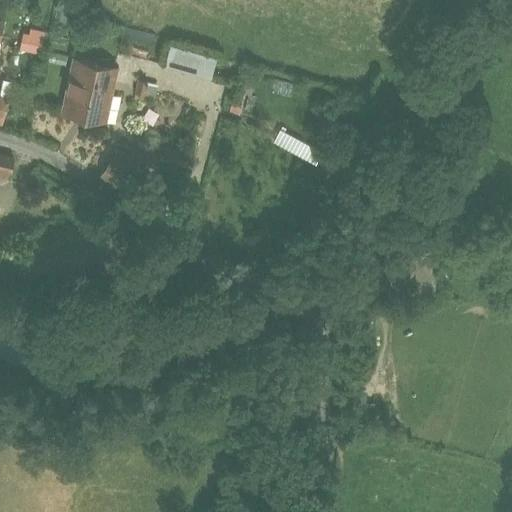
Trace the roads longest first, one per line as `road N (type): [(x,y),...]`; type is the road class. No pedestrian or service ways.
road 1 (residential): [(0,126),(42,139),(232,261),(322,400),(328,457),(318,511)]
road 2 (track): [(505,0),(391,209),(274,315)]
